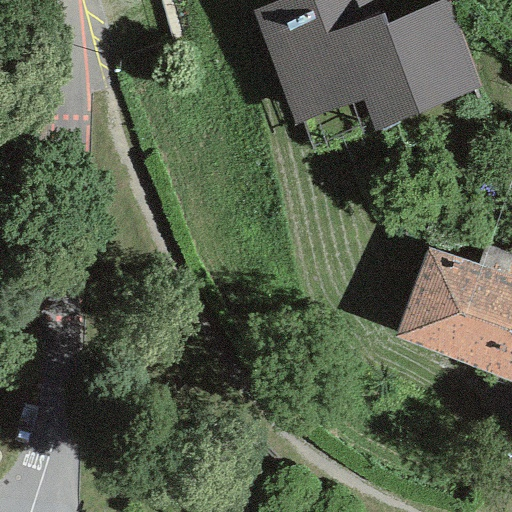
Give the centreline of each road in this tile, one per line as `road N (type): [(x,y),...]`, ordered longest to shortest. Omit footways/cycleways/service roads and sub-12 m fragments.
road 1 (track): [(69,0),(186,299),(250,405),(324,470),(423,511)]
road 2 (unclassified): [(62,0),(68,120),(59,387),(30,511)]
